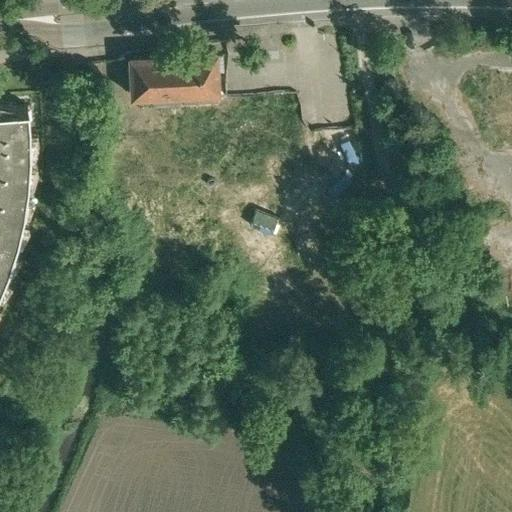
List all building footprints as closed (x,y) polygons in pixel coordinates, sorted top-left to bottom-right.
[(182,48),(178,53),(177,53),(173,49),(169,53),(159,54),(131,55),(133,94),(134,94),(139,98),(143,93),(144,93),(148,97),(152,93),(153,93),(157,97),(161,92),(162,104),(177,104),(179,103),(180,101),(219,99),(217,68),(224,68),(223,53),(217,53),(216,51),(195,52),(191,48),(188,52),(186,52),(182,48)] [(395,76),(384,79),(388,97),(400,95),(395,76)] [(219,99),(180,101),(179,103),(177,104),(179,137),(187,136),(188,162),(201,162),(200,151),(290,144),(289,133),(293,133),(294,133),(299,133),(296,93),(287,94),(219,99)] [(27,180),(27,167),(29,151),(29,138),(27,120),(27,104),(15,105),(3,106),(0,106),(0,280),(6,265),(11,252),(15,237),(18,224),(22,209),(24,196),(27,180)] [(294,133),(293,133),(295,154),(273,155),(278,216),(361,210),(355,128),(294,133)] [(179,137),(144,139),(145,158),(159,179),(189,178),(188,162),(187,136),(179,137)]
